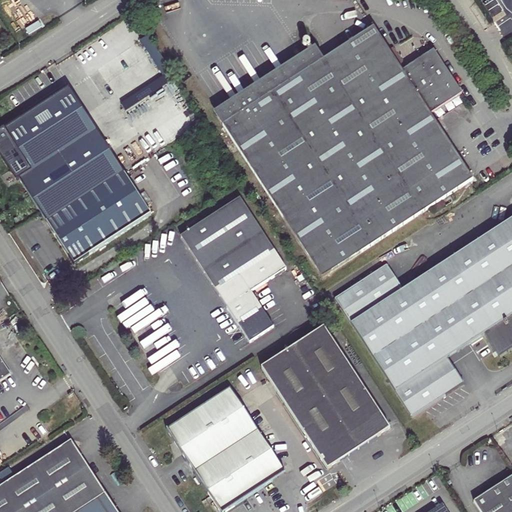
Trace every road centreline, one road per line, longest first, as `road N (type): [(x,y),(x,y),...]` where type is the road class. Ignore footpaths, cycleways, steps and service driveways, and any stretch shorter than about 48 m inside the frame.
road 1 (unclassified): [(0,247),(171,511)]
road 2 (unclassified): [(347,511),(511,404)]
road 3 (unclassified): [(128,0),(0,84)]
